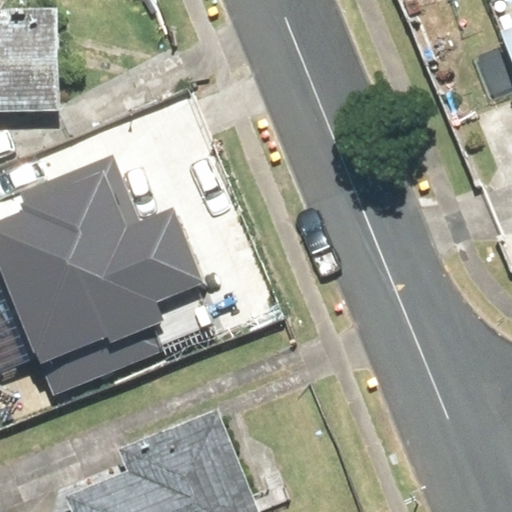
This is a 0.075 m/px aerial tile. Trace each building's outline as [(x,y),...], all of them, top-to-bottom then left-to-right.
[(64,0),(0,0),(0,101),(68,99),(64,0)] [(511,34),(494,42),(511,83),(511,34)] [(107,157),(0,201),(0,288),(49,405),(169,356),(147,304),(214,276),(184,206),(135,226),(107,157)] [(253,511),(212,416),(115,457),(126,480),(62,507),(63,511),(253,511)] [(9,511),(0,491),(0,511),(9,511)]
